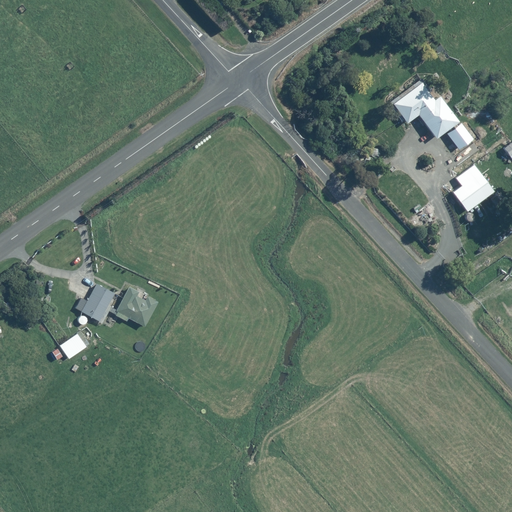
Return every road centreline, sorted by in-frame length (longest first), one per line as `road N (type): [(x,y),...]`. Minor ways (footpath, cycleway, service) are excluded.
road 1 (unclassified): [(238,80),(511,375)]
road 2 (tertiary): [(0,247),(238,80)]
road 3 (tertiary): [(238,80),(353,0)]
